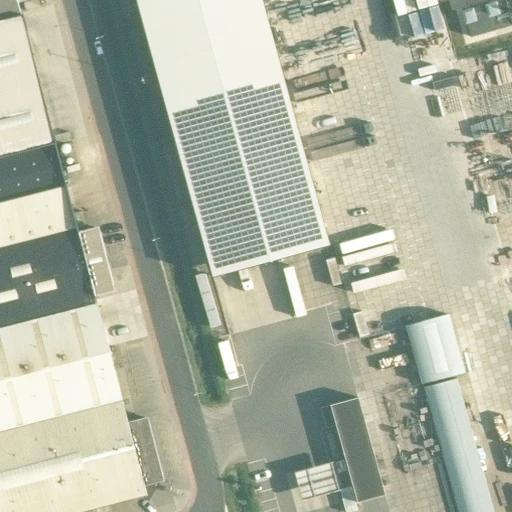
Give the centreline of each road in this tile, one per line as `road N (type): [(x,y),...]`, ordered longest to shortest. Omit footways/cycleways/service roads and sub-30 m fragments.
road 1 (unclassified): [(216,511),(72,0)]
road 2 (unknown): [(384,0),(511,390)]
